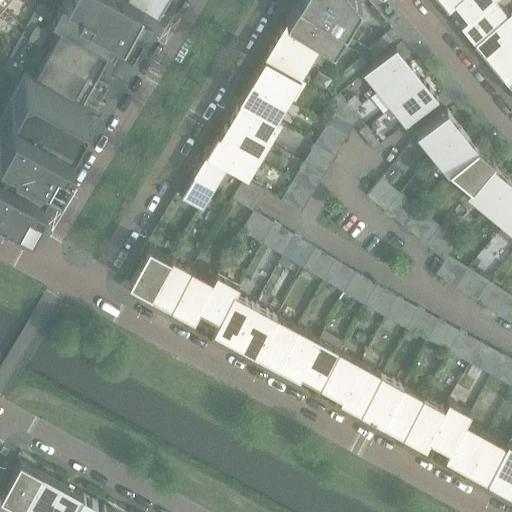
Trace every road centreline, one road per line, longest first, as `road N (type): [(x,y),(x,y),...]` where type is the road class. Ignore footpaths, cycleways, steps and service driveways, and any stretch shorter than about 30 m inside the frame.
road 1 (residential): [(476,511),(86,296)]
road 2 (residential): [(86,296),(261,0)]
road 3 (residential): [(200,0),(38,270)]
road 4 (residential): [(10,414),(187,511)]
road 5 (residential): [(511,131),(401,0)]
